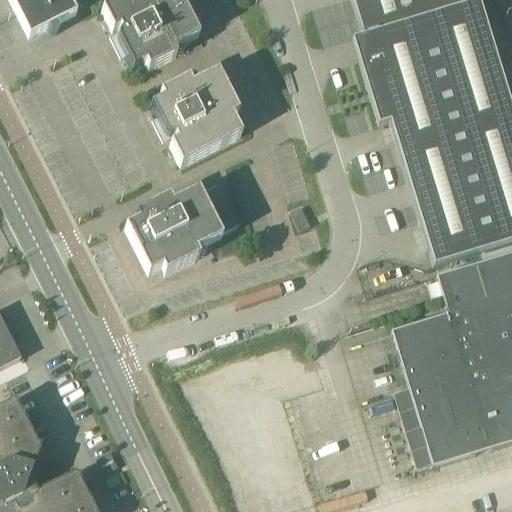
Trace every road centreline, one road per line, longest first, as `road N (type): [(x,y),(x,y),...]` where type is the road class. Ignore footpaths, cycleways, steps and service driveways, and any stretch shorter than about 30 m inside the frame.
road 1 (unclassified): [(94,365),(300,297),(339,263),(344,225),(273,0)]
road 2 (unclassified): [(94,365),(0,174)]
road 3 (unclassified): [(165,511),(94,365)]
